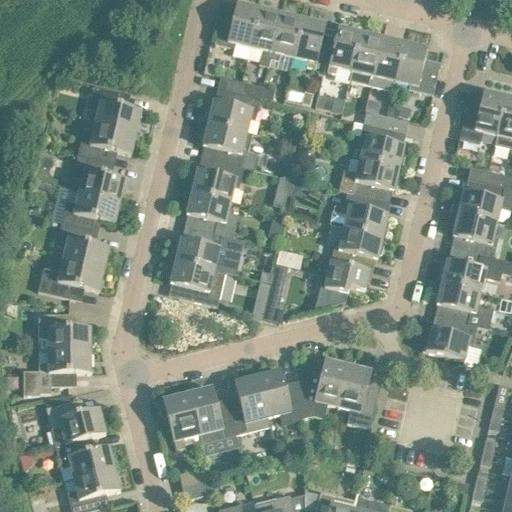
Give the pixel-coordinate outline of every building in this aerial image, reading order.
[(214,47),(233,52),(234,52),(235,47),(249,50),(259,9),(243,5),(243,8),(236,6),(233,17),(221,14),(214,47)] [(259,9),(249,50),(262,53),(258,68),(268,70),(270,62),(281,17),(274,15),(274,12),(259,9)] [(287,18),(281,17),(270,62),(278,63),(279,57),(293,61),(303,19),(288,16),(287,18)] [(303,19),(293,61),(308,64),(306,70),(315,72),(325,27),(319,26),(319,23),(303,19)] [(337,30),(333,50),(327,75),(335,77),(337,71),(351,74),(361,33),(344,29),(344,32),(337,30)] [(361,33),(351,74),(349,84),(371,89),(382,41),(375,39),(376,36),(361,33)] [(382,41),(371,89),(394,94),(396,85),(405,43),(389,39),(389,42),(382,41)] [(405,43),(396,85),(409,88),(408,93),(428,98),(436,65),(424,62),(427,51),(420,50),(421,47),(405,43)] [(251,100),(254,88),(230,82),(227,94),(251,100)] [(274,93),(254,88),(251,100),(259,102),(271,104),(274,93)] [(97,114),(94,126),(135,136),(141,114),(120,109),(123,96),(104,91),(93,89),(88,112),(97,114)] [(459,142),(478,147),(479,147),(482,135),(496,139),(506,97),(490,93),(489,96),(483,94),(480,106),(468,103),(459,142)] [(227,94),(224,106),(213,104),(211,110),(208,110),(205,126),(246,136),(250,121),(255,122),(259,102),(251,100),(227,94)] [(302,107),(310,109),(313,97),(304,95),(302,107)] [(511,98),(506,97),(496,139),(494,148),(511,152),(511,98)] [(331,114),(334,101),(318,98),(315,110),(331,114)] [(394,106),(391,117),(409,121),(411,111),(394,106)] [(366,114),(363,126),(363,127),(371,129),(374,116),(366,114)] [(371,129),(395,134),(405,137),(408,124),(389,120),(374,116),(371,129)] [(130,158),(135,136),(94,126),(91,139),(82,136),(77,158),(107,165),(110,154),(130,158)] [(213,152),(211,163),(243,171),(248,151),(243,150),(246,136),(205,126),(201,142),(204,142),(202,149),(213,152)] [(402,156),(404,149),(392,146),(395,134),(371,129),(363,127),(358,146),(363,147),(359,162),(401,172),(405,156),(402,156)] [(78,195),(119,204),(124,182),(104,177),(107,165),(77,158),(72,180),(81,182),(78,195)] [(401,172),(359,162),(356,176),(343,173),(338,194),(346,196),(379,203),(381,191),(393,194),(394,187),(397,188),(401,172)] [(188,195),(230,205),(233,190),(238,191),(243,171),(211,163),(208,175),(196,173),(195,179),(192,179),(188,195)] [(477,185),(501,190),(504,178),(480,172),(477,185)] [(511,180),(504,178),(501,190),(509,192),(511,180)] [(511,192),(509,192),(501,190),(477,185),(474,197),(463,194),(461,200),(458,200),(455,216),(496,226),(500,212),(511,214),(511,192)] [(114,227),(119,204),(78,195),(75,207),(66,205),(61,227),(91,234),(93,222),(114,227)] [(195,220),(192,232),(227,240),(231,220),(227,219),(230,205),(188,195),(185,211),(187,211),(186,218),(195,220)] [(386,224),(387,218),(376,215),(379,203),(346,196),(343,211),(334,209),(333,214),(332,214),(330,223),(331,224),(330,227),(330,226),(329,228),(343,231),(385,241),(388,225),(386,224)] [(460,254),(493,261),(498,241),(493,240),(496,226),(455,216),(451,232),(454,233),(452,239),(463,242),(460,254)] [(88,246),(91,234),(61,227),(56,249),(65,251),(62,263),(103,273),(108,251),(88,246)] [(385,241),(343,231),(339,246),(335,244),(330,264),(362,272),(365,260),(376,263),(378,256),(381,257),(385,241)] [(172,263),(214,273),(217,259),(222,260),(227,240),(192,232),(189,244),(180,242),(179,248),(176,248),(172,263)] [(511,266),(493,262),(493,261),(460,254),(458,265),(446,263),(445,269),(442,269),(438,285),(480,295),(483,280),(498,284),(500,276),(511,278),(511,266)] [(349,289),(364,293),(369,274),(362,272),(330,264),(319,262),(317,271),(328,273),(325,284),(321,283),(318,295),(335,299),(336,295),(347,297),(349,289)] [(98,295),(103,273),(62,263),(59,276),(43,272),(37,295),(55,299),(74,303),(77,291),(98,295)] [(216,311),(221,291),(221,290),(210,288),(214,273),(172,263),(168,279),(171,280),(169,287),(181,289),(178,301),(216,311)] [(287,270),(275,267),(270,288),(266,303),(279,306),(287,270)] [(260,274),(258,283),(269,286),(271,277),(260,274)] [(258,285),(250,322),(261,325),(262,323),(266,303),(270,288),(258,285)] [(445,320),(477,328),(481,310),(477,309),(480,295),(438,285),(435,301),(437,301),(436,308),(447,311),(445,320)] [(48,354),(90,353),(89,330),(68,331),(68,317),(48,318),(38,318),(38,341),(47,341),(48,354)] [(463,364),(467,349),(472,350),(477,328),(445,320),(441,334),(430,332),(429,338),(426,338),(422,354),(463,364)] [(38,390),(49,390),(69,390),(69,377),(90,376),(90,353),(48,354),(48,366),(38,367),(38,390)] [(327,408),(337,410),(347,369),(337,367),(338,365),(331,364),(331,365),(325,364),(321,379),(310,376),(312,371),(301,368),(302,385),(302,390),(303,422),(312,419),(323,422),(327,408)] [(357,372),(347,369),(337,410),(349,413),(346,426),(369,432),(373,418),(377,398),(364,395),(370,375),(363,373),(364,372),(357,370),(357,372)] [(282,427),(303,422),(302,390),(284,395),(279,374),(273,376),(272,374),(260,378),(260,379),(257,380),(267,421),(279,418),(282,427)] [(235,439),(269,430),(267,421),(257,380),(247,382),(247,381),(240,382),(241,384),(234,386),(240,406),(228,409),(235,439)] [(189,397),(199,438),(201,447),(235,439),(228,409),(216,412),(211,391),(205,393),(204,392),(198,393),(198,395),(189,397)] [(183,442),(199,438),(189,397),(184,398),(183,397),(170,400),(170,402),(163,404),(176,454),(185,451),(183,442)] [(55,449),(55,450),(85,443),(105,437),(99,411),(78,416),(75,404),(55,409),(45,411),(51,434),(60,431),(64,446),(55,449)] [(491,420),(501,422),(504,410),(494,407),(491,420)] [(491,420),(488,432),(498,434),(501,422),(491,420)] [(482,455),(493,457),(495,445),(485,442),(482,455)] [(70,469),(73,482),(114,472),(108,449),(88,454),(85,443),(55,450),(60,472),(70,469)] [(482,455),(480,467),(490,469),(493,457),(482,455)] [(501,477),(511,479),(511,462),(504,461),(501,477)] [(208,470),(178,478),(182,491),(211,483),(208,470)] [(119,494),(114,472),(73,482),(76,494),(66,496),(70,511),(101,511),(102,511),(99,499),(119,494)] [(474,490),(484,492),(487,480),(477,477),(474,490)] [(211,483),(182,491),(185,504),(215,496),(211,483)] [(484,492),(474,490),(471,502),(481,504),(484,492)] [(352,511),(355,504),(320,496),(319,499),(304,496),(304,511),(352,511)] [(389,511),(390,508),(368,503),(369,501),(356,498),(355,504),(352,511),(389,511)] [(265,511),(292,511),(289,499),(264,505),(265,511)]
